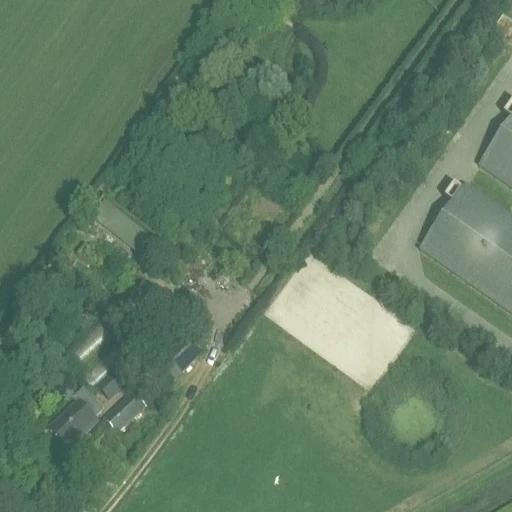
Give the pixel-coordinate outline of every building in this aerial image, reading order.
[(511,116),(476,167),(511,192),(511,116)] [(511,219),(462,185),(418,251),(511,317),(511,219)] [(105,202),(92,220),(151,268),(165,250),(105,202)] [(166,338),(154,350),(163,360),(158,365),(174,383),(203,355),(187,338),(176,348),(166,338)] [(69,452),(97,425),(93,420),(102,412),(83,391),(72,401),(78,407),(50,432),(69,452)] [(146,409),(133,396),(104,422),(117,436),(146,409)]
